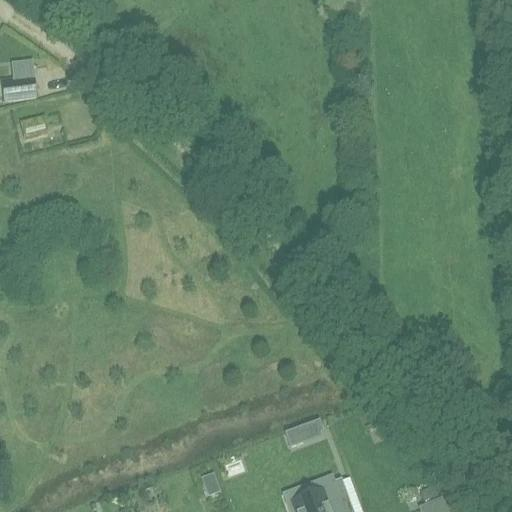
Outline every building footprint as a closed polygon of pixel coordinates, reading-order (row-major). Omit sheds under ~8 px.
[(12,66),(13,83),(33,80),(31,64),(12,66)] [(14,134),(38,128),(36,122),(13,128),(14,134)] [(323,434),(319,423),(285,435),(285,436),(298,431),(302,442),(320,435),(323,434)] [(351,511),(340,482),(320,489),(321,494),(291,505),(293,511),(351,511)] [(445,511),(440,503),(419,511),(445,511)]
